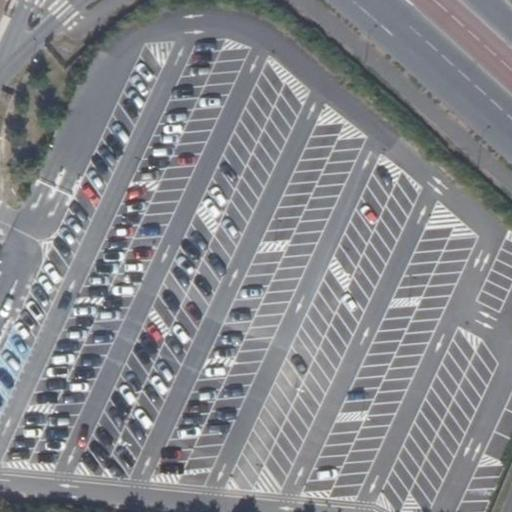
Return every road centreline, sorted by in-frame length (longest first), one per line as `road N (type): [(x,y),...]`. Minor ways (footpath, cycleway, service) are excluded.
road 1 (unclassified): [(330,0),(511,156)]
road 2 (secondary): [(374,0),(511,125)]
